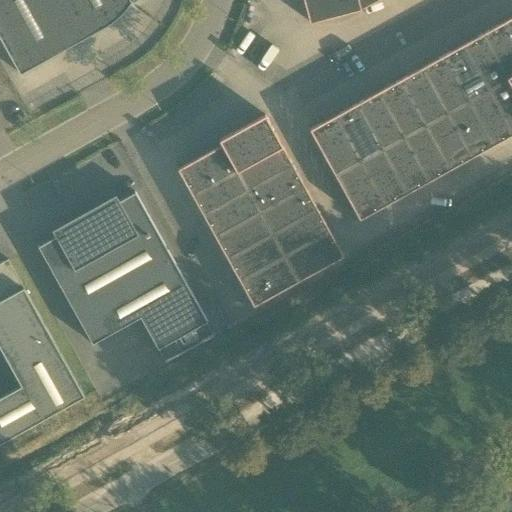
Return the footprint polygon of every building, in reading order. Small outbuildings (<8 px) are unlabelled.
[(0,0),(0,37),(20,74),(105,26),(120,15),(131,1),(132,2),(132,1),(131,0),(0,0)] [(303,0),(309,22),(361,8),(358,0),(303,0)] [(511,75),(511,31),(506,20),(484,32),(509,77),(511,75)] [(484,32),(463,44),(487,89),(509,77),(484,32)] [(487,89),(463,44),(441,56),(466,101),(487,89)] [(441,56),(419,68),(444,113),(466,101),(441,56)] [(444,113),(419,68),(398,80),(422,125),(444,113)] [(487,89),(511,133),(511,82),(509,77),(487,89)] [(398,80),(376,92),(401,137),(422,125),(398,80)] [(466,101),(491,146),(511,134),(511,133),(487,89),(466,101)] [(401,137),(376,92),(354,105),(379,149),(401,137)] [(444,113),(469,158),(491,146),(466,101),(444,113)] [(379,149),(354,105),(332,117),(357,161),(379,149)] [(422,125),(447,170),(469,158),(444,113),(422,125)] [(280,142),(265,114),(219,140),(222,144),(234,167),(280,142)] [(357,161),(332,117),(310,129),(335,174),(357,161)] [(401,137),(426,182),(447,170),(422,125),(401,137)] [(426,182),(401,137),(379,149),(404,194),(426,182)] [(280,142),(234,167),(247,190),(293,164),(280,142)] [(178,169),(190,192),(234,167),(222,144),(178,169)] [(379,149),(357,161),(382,206),(404,194),(379,149)] [(357,161),(335,174),(359,219),(382,206),(357,161)] [(305,187),(293,164),(247,190),(260,213),(305,187)] [(203,214),(247,190),(234,167),(190,192),(203,214)] [(305,187),(260,213),(272,235),(318,210),(305,187)] [(203,214),(216,237),(260,213),(247,190),(203,214)] [(92,344),(140,317),(158,349),(207,321),(135,192),(118,201),(119,202),(115,204),(113,200),(69,225),(71,228),(61,234),(57,227),(52,230),(56,237),(38,246),(92,344)] [(331,233),(318,210),(272,235),(285,258),(331,233)] [(272,235),(260,213),(216,237),(228,260),(272,235)] [(331,233),(285,258),(297,281),(343,256),(331,233)] [(228,260),(241,283),(285,258),(272,235),(228,260)] [(285,258),(241,283),(254,305),(297,281),(285,258)] [(0,348),(21,386),(0,397),(0,443),(84,396),(8,259),(0,263),(0,348)]
